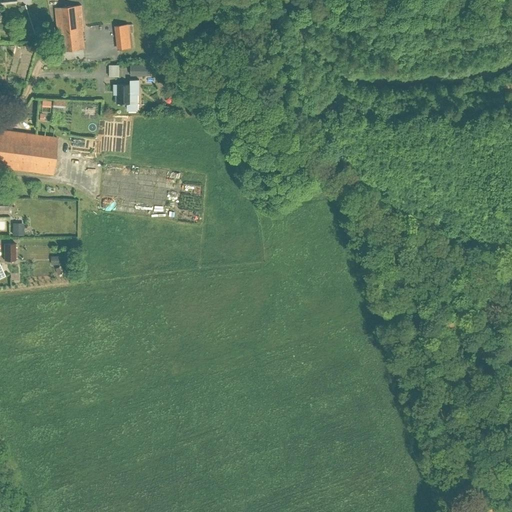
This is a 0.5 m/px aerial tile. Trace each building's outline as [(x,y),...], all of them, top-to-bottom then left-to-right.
[(29,35),(35,33),(25,4),(20,6),(29,35)] [(57,33),(60,34),(65,33),(67,51),(85,48),(83,30),(84,30),(81,5),(55,7),(57,33)] [(128,24),(116,25),(117,37),(130,36),(128,24)] [(131,65),(131,75),(148,75),(148,65),(131,65)] [(130,84),(117,84),(117,103),(127,103),(127,111),(138,111),(138,95),(140,95),(140,79),(130,79),(130,84)] [(0,166),(53,173),(57,138),(0,130),(0,166)] [(0,209),(8,210),(8,199),(0,199),(0,209)] [(12,222),(12,234),(24,234),(23,222),(12,222)] [(15,243),(4,243),(4,260),(15,260),(15,243)]
